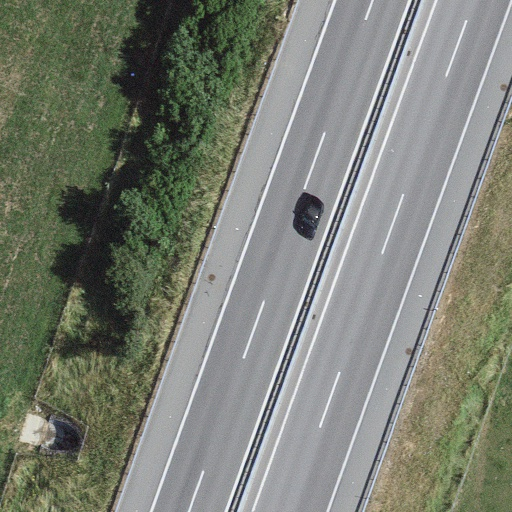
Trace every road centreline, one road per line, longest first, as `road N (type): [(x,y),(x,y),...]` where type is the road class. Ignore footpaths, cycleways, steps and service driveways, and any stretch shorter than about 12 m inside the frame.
road 1 (motorway): [(286,511),(469,0)]
road 2 (motorway): [(368,0),(186,511)]
road 3 (track): [(67,442),(270,511)]
